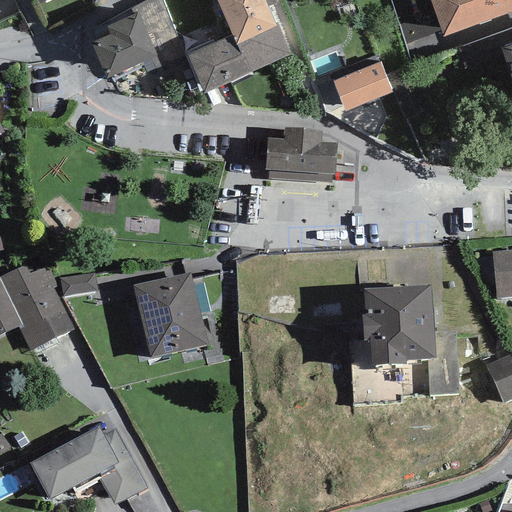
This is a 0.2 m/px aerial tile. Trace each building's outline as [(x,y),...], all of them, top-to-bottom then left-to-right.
[(109,26),(90,34),(105,70),(139,56),(146,70),(183,53),(163,0),(142,0),(137,3),(105,17),(109,26)] [(237,35),(277,18),(268,0),(220,0),(233,30),(237,35)] [(511,0),(434,0),(444,28),(511,4),(511,0)] [(237,35),(233,30),(187,48),(204,86),(291,49),(277,18),(237,35)] [(511,33),(511,34),(508,27),(457,45),(464,66),(505,51),(511,71),(511,33)] [(379,59),(333,78),(345,106),(392,87),(404,115),(429,105),(411,62),(385,73),(379,59)] [(284,144),(268,143),(266,174),(269,174),(269,180),(332,184),(332,178),(336,179),(337,148),(322,147),(323,133),(285,131),(284,144)] [(511,252),(491,255),(496,302),(511,300),(511,252)] [(26,268),(0,280),(0,339),(21,330),(31,351),(72,331),(53,291),(57,288),(48,268),(30,277),(26,268)] [(95,275),(59,281),(62,298),(97,293),(95,275)] [(190,275),(133,289),(151,364),(209,350),(190,275)] [(429,293),(365,298),(367,322),(362,322),(363,348),(368,347),(370,374),(406,371),(406,367),(435,365),(429,293)] [(511,355),(486,368),(503,406),(511,401),(511,355)] [(98,430),(29,467),(49,504),(97,479),(113,508),(145,491),(114,434),(103,440),(98,430)] [(0,435),(0,456),(11,448),(1,435),(0,435)]
